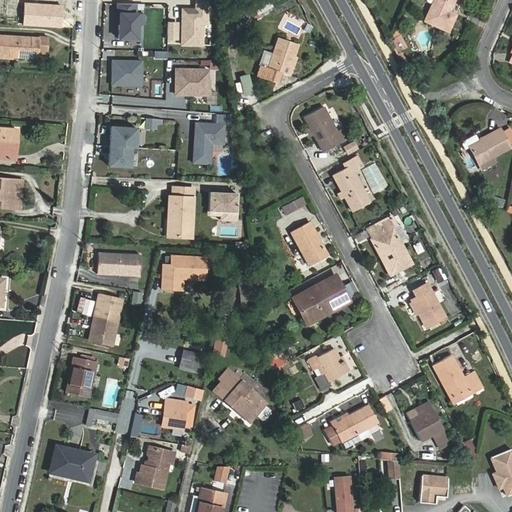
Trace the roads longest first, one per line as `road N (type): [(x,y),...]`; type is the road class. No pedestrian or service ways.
road 1 (residential): [(92,0),(69,230),(9,511)]
road 2 (residential): [(356,61),(274,107),(406,361)]
road 3 (primary): [(356,61),(511,357)]
road 4 (primary): [(511,315),(388,86)]
road 5 (unknown): [(109,511),(149,339)]
road 6 (residential): [(511,101),(481,67),(505,0)]
